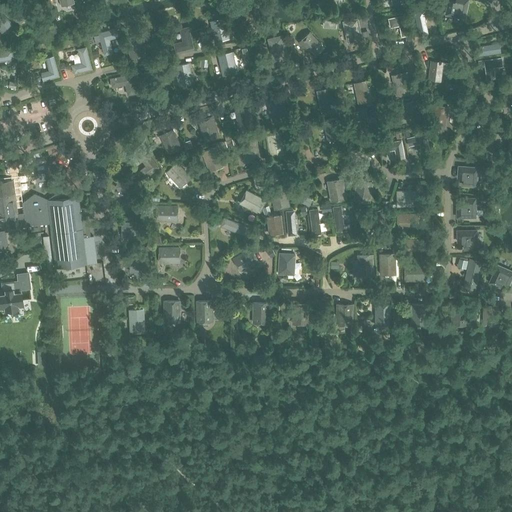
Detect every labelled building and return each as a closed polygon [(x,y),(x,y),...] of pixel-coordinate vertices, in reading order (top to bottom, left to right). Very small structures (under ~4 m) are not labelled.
[(9,0),(7,0),(2,6),(20,24),(26,17),(9,0)] [(448,1),(445,14),(463,18),(467,0),(455,0),(455,3),(448,1)] [(256,6),(236,12),(239,24),(259,17),(256,6)] [(0,10),(0,30),(2,33),(12,23),(0,10)] [(422,10),(413,12),(419,36),(428,34),(422,10)] [(388,18),(390,27),(399,26),(401,36),(411,35),(407,14),(388,18)] [(224,17),(210,20),(215,42),(229,38),(224,17)] [(358,18),(343,21),(348,42),(363,38),(358,18)] [(182,41),(173,43),(176,53),(193,48),(188,27),(179,29),(182,41)] [(116,28),(98,33),(104,55),(112,53),(109,40),(118,38),(116,28)] [(310,31),(298,41),(312,58),(324,47),(310,31)] [(141,34),(126,37),(131,58),(145,56),(141,34)] [(283,34),(269,38),(275,59),(289,56),(283,34)] [(499,43),(474,47),(475,56),(500,52),(499,43)] [(81,64),(71,66),(73,74),(91,69),(85,48),(77,50),(81,64)] [(11,49),(0,51),(0,61),(12,59),(11,49)] [(232,53),(219,56),(224,76),(237,73),(232,53)] [(48,71),(39,74),(41,82),(59,77),(53,57),(45,60),(48,71)] [(483,59),(486,79),(495,78),(494,67),(502,66),(501,57),(483,59)] [(443,61),(431,59),(428,79),(441,81),(443,61)] [(193,84),(190,63),(174,65),(178,86),(193,84)] [(158,91),(154,69),(140,72),(144,93),(158,91)] [(408,71),(393,74),(397,95),(412,92),(408,71)] [(132,74),(110,79),(112,88),(124,86),(126,96),(136,94),(132,74)] [(369,79),(355,82),(360,102),(374,100),(369,79)] [(332,87),(318,89),(322,111),(336,108),(332,87)] [(284,100),(269,103),(274,125),(289,122),(284,100)] [(414,101),(404,103),(406,112),(395,114),(396,123),(418,118),(414,101)] [(434,103),(430,124),(445,126),(449,105),(434,103)] [(251,106),(236,109),(240,131),(256,128),(251,106)] [(367,119),(365,109),(348,112),(351,132),(360,130),(359,120),(367,119)] [(214,115),(199,119),(205,141),(220,137),(214,115)] [(339,116),(325,119),(329,139),(344,136),(339,116)] [(41,128),(49,125),(46,117),(38,120),(41,128)] [(174,128),(161,134),(170,154),(183,148),(174,128)] [(490,130),(486,148),(498,152),(503,133),(490,130)] [(232,131),(224,134),(226,140),(234,138),(232,131)] [(281,132),(267,134),(270,153),(284,151),(281,132)] [(426,133),(407,138),(409,146),(419,143),(422,152),(430,150),(426,133)] [(258,137),(243,140),(247,160),(262,157),(258,137)] [(396,159),(405,157),(402,139),(382,142),(384,151),(395,149),(396,159)] [(37,152),(45,150),(43,142),(35,145),(37,152)] [(218,147),(204,152),(210,170),(225,164),(218,147)] [(146,164),(138,171),(144,179),(159,166),(144,148),(138,154),(146,164)] [(176,162),(165,173),(180,188),(190,177),(176,162)] [(476,185),(477,167),(459,166),(458,177),(464,177),(464,184),(476,185)] [(343,177),(328,180),(332,201),(347,198),(343,177)] [(358,178),(355,199),(370,202),(374,180),(358,178)] [(0,227),(5,227),(5,229),(50,222),(55,267),(87,263),(83,237),(91,236),(87,206),(79,207),(78,195),(77,195),(62,187),(47,198),(34,192),(22,201),(23,211),(17,212),(14,179),(0,181),(0,227)] [(119,179),(115,187),(127,193),(123,202),(132,206),(140,188),(119,179)] [(285,184),(270,188),(276,209),(290,205),(285,184)] [(246,189),(239,202),(260,212),(266,199),(246,189)] [(418,189),(397,190),(397,206),(418,205),(418,189)] [(476,217),(476,197),(463,197),(463,203),(456,203),(456,217),(476,217)] [(158,203),(158,218),(179,219),(179,204),(158,203)] [(341,205),(331,206),(335,231),(344,230),(344,229),(343,222),(341,205)] [(228,217),(246,225),(250,215),(232,207),(228,217)] [(317,208),(308,209),(312,234),(321,232),(317,208)] [(294,209),(285,210),(287,235),(296,234),(294,209)] [(386,224),(382,209),(361,215),(366,230),(386,224)] [(419,212),(397,212),(397,228),(419,228),(419,212)] [(297,213),(296,230),(307,231),(308,214),(297,213)] [(282,214),(268,216),(270,234),(284,233),(282,214)] [(222,217),(219,226),(244,236),(247,227),(222,217)] [(143,221),(123,221),(123,236),(143,236),(143,221)] [(476,230),(458,230),(458,241),(464,241),(464,248),(476,248),(476,230)] [(425,237),(404,237),(404,254),(425,253),(425,237)] [(160,246),(160,260),(181,260),(181,246),(160,246)] [(252,246),(234,256),(241,270),(260,259),(252,246)] [(279,252),(278,274),(295,274),(296,253),(279,252)] [(396,252),(379,252),(380,274),(396,274),(396,252)] [(374,253),(358,253),(359,275),(374,275),(374,253)] [(132,255),(132,270),(153,270),(153,255),(132,255)] [(482,261),(470,259),(463,287),(475,290),(482,261)] [(511,279),(511,269),(497,263),(488,283),(500,288),(503,282),(510,285),(511,279)] [(405,264),(405,280),(426,280),(426,264),(405,264)] [(6,294),(0,294),(0,304),(1,309),(5,308),(5,310),(18,309),(18,307),(23,306),(21,292),(20,289),(30,288),(28,273),(18,274),(19,283),(15,283),(15,281),(2,283),(3,291),(5,291),(6,294)] [(99,294),(79,295),(80,324),(100,323),(99,294)] [(255,300),(255,322),(270,322),(270,300),(255,300)] [(164,301),(164,322),(179,322),(179,301),(164,301)] [(211,301),(195,301),(196,322),(212,321),(211,301)] [(294,301),(294,323),(309,323),(309,301),(294,301)] [(339,302),(339,324),(354,324),(354,302),(339,302)] [(377,302),(377,325),(392,325),(392,302),(377,302)] [(413,302),(413,324),(429,324),(429,302),(413,302)] [(468,303),(452,303),(453,325),(468,324),(468,303)] [(484,304),(484,325),(498,325),(498,304),(484,304)] [(145,332),(144,308),(129,309),(130,332),(145,332)]
